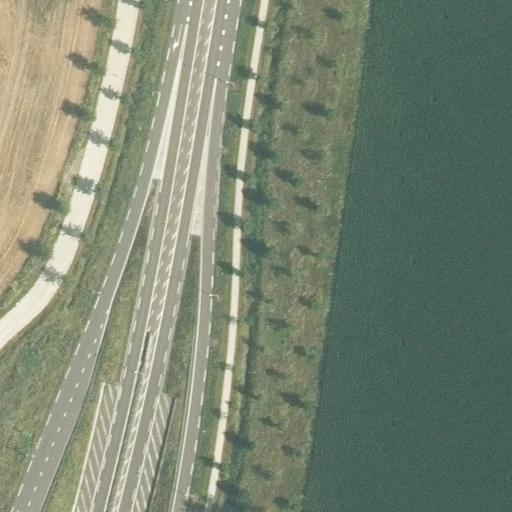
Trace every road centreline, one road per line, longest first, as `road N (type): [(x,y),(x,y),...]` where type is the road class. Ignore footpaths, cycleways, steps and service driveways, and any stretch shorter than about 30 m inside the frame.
road 1 (primary): [(205,29),(23,511)]
road 2 (primary): [(179,511),(207,237),(196,78)]
road 3 (unclassified): [(0,340),(60,271),(84,195),(122,0)]
road 4 (primary): [(196,78),(156,305)]
road 5 (primary): [(156,305),(138,332),(98,511)]
road 6 (primary): [(123,511),(162,337),(156,305)]
